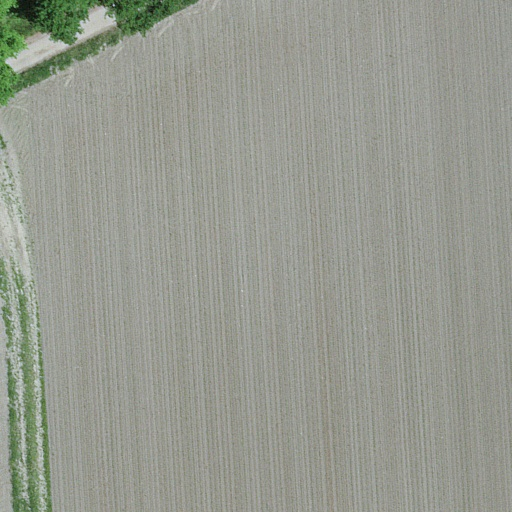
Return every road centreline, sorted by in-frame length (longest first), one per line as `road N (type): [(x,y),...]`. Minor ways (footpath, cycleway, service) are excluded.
road 1 (track): [(22,511),(0,197)]
road 2 (track): [(0,89),(202,0)]
